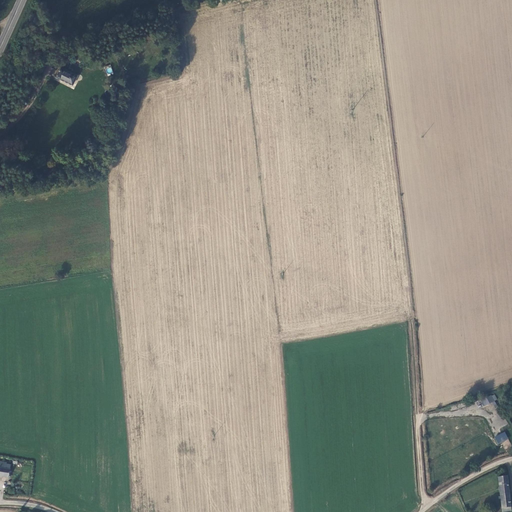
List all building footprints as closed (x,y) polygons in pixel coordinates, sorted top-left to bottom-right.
[(105,67),(107,75),(113,74),(111,65),(105,67)] [(77,77),(61,67),(57,76),(72,84),(77,77)] [(498,410),(490,399),(483,402),(484,403),(481,405),(484,410),(491,405),(495,411),(498,410)] [(498,444),(508,439),(504,431),(494,437),(498,444)] [(0,476),(9,477),(11,465),(7,464),(7,463),(0,461),(0,476)] [(499,477),(502,511),(511,511),(508,477),(499,477)]
